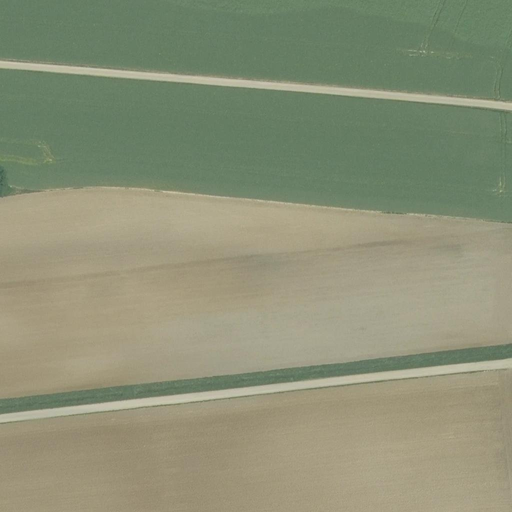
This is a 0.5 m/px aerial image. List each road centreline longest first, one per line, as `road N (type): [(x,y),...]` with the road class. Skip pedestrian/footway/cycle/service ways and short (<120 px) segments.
road 1 (track): [(511,363),(0,420)]
road 2 (track): [(511,105),(0,66)]
